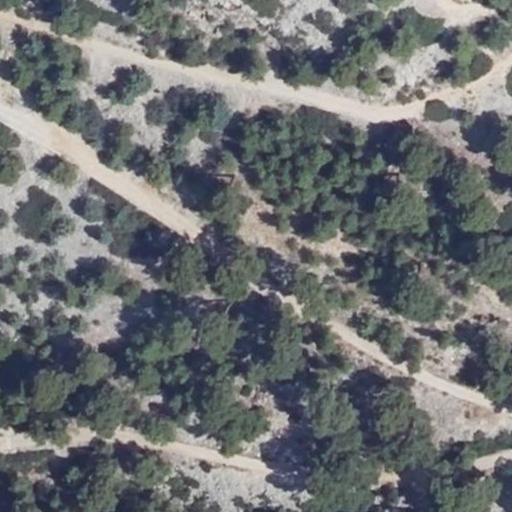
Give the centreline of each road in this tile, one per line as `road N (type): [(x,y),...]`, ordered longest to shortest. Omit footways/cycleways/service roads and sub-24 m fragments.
road 1 (track): [(511,405),(448,388),(324,324),(29,126)]
road 2 (track): [(0,441),(133,437),(306,474),(397,475),(511,455)]
